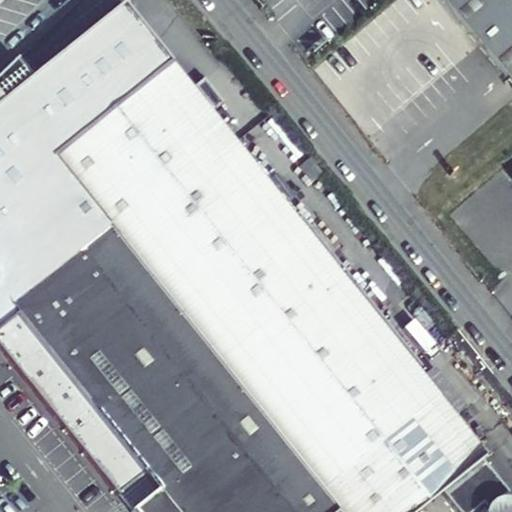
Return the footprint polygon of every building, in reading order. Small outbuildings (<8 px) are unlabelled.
[(511,0),(436,0),(511,87),(511,0)] [(412,511),(441,489),(459,511),(469,511),(482,501),(487,507),(499,498),(504,493),(478,460),(482,457),(451,418),(435,397),(443,391),(429,371),(419,378),(337,276),(250,169),(120,4),(7,94),(0,84),(0,339),(121,489),(145,469),(159,487),(134,506),(139,511),(412,511)] [(229,122),(219,111),(212,116),(222,128),(229,122)] [(312,157),(299,167),(312,184),(325,173),(312,157)] [(463,409),(431,370),(429,371),(443,391),(435,397),(451,418),(463,409)]
